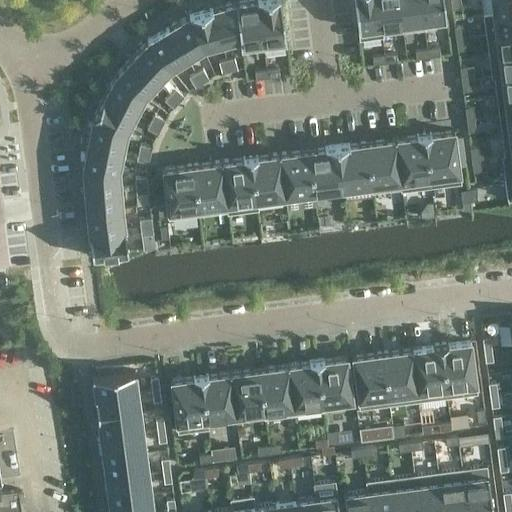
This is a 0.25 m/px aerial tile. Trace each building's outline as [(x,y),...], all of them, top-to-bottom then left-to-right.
[(234,0),(234,1),(239,37),(240,45),(241,51),(260,48),(265,47),(259,0),(239,0),(236,0),(235,0),(234,0)] [(259,0),(265,47),(281,45),(286,45),(284,31),(279,0),(259,0)] [(382,35),(382,33),(377,0),(353,0),(359,38),(382,35)] [(399,30),(402,30),(398,0),(377,0),(382,33),(399,30)] [(398,0),(402,30),(425,27),(424,20),(421,0),(398,0)] [(421,0),(424,20),(445,17),(443,0),(421,0)] [(511,0),(490,0),(492,11),(511,8),(511,0)] [(234,1),(211,7),(221,42),(239,37),(234,1)] [(221,42),(211,7),(188,14),(203,47),(221,42)] [(495,33),(511,31),(511,8),(492,11),(486,12),(482,12),(485,35),(489,34),(495,33)] [(203,47),(188,14),(168,26),(186,57),(203,47)] [(455,37),(463,36),(462,25),(454,26),(455,37)] [(168,26),(147,39),(170,67),(186,57),(168,26)] [(497,51),(511,49),(511,31),(495,33),(497,51)] [(463,36),(455,37),(457,49),(465,48),(463,36)] [(170,67),(147,39),(130,56),(157,81),(170,67)] [(438,46),(426,48),(428,56),(439,54),(438,46)] [(416,57),(428,56),(426,48),(415,49),(416,57)] [(493,75),(511,72),(511,49),(497,51),(491,52),(488,53),(491,75),(493,75)] [(395,52),(384,53),(385,61),(397,60),(395,52)] [(384,53),(372,55),(373,63),(385,61),(384,53)] [(144,95),(157,81),(130,56),(114,74),(144,95)] [(229,70),(237,68),(234,56),(226,58),(229,70)] [(221,72),(229,70),(226,58),(218,60),(221,72)] [(467,65),(459,66),(461,78),(469,77),(467,65)] [(202,67),(195,71),(201,82),(208,77),(202,67)] [(278,67),(266,68),(267,76),(279,74),(278,67)] [(267,76),(266,68),(254,70),(255,78),(267,76)] [(201,82),(195,71),(188,75),(195,86),(201,82)] [(511,72),(493,75),(495,95),(511,92),(511,72)] [(103,96),(135,112),(144,95),(114,74),(103,96)] [(469,77),(461,78),(462,90),(470,89),(469,77)] [(169,93),(178,101),(183,95),(175,87),(169,93)] [(498,115),(511,113),(511,92),(495,95),(498,115)] [(178,101),(169,93),(164,98),(173,107),(178,101)] [(126,129),(135,112),(103,96),(92,117),(126,129)] [(472,106),(464,107),(466,118),(474,117),(472,106)] [(154,113),(150,120),(161,125),(164,118),(154,113)] [(511,113),(498,115),(500,127),(501,136),(506,135),(508,135),(511,134),(511,113)] [(87,141),(122,148),(126,129),(92,117),(87,141)] [(474,117),(466,118),(467,130),(475,129),(474,117)] [(157,132),(161,125),(150,120),(146,127),(157,132)] [(424,132),(431,186),(460,182),(453,129),(431,132),(431,131),(424,132)] [(394,137),(400,187),(400,190),(431,186),(424,132),(416,133),(416,134),(395,137),(395,136),(394,136),(394,137)] [(0,172),(22,171),(19,134),(0,135),(0,172)] [(366,141),(372,191),(400,187),(394,137),(366,141)] [(118,167),(122,148),(87,141),(82,165),(118,167)] [(336,144),(342,188),(344,187),(345,199),(371,195),(371,191),(372,191),(366,141),(349,143),(349,142),(336,144)] [(138,151),(149,153),(151,146),(139,143),(138,151)] [(342,188),(336,144),(324,145),(324,146),(307,148),(313,191),(342,188)] [(478,146),(470,147),(471,158),(479,157),(478,146)] [(278,152),(283,195),(313,191),(307,148),(279,152),(279,151),(278,151),(278,152)] [(136,159),(148,161),(149,153),(138,151),(136,159)] [(283,195),(278,152),(257,155),(257,154),(250,155),(256,199),(283,195)] [(511,152),(510,153),(506,154),(501,154),(504,178),(511,176),(511,152)] [(220,159),(220,160),(226,210),(226,212),(256,209),(257,208),(256,199),(250,155),(242,156),(243,157),(233,158),(222,160),(222,159),(220,159)] [(479,157),(471,158),(472,169),(480,168),(479,157)] [(226,210),(220,160),(201,162),(191,164),(197,214),(226,210)] [(197,214),(191,164),(162,168),(168,217),(197,214)] [(84,188),(120,185),(119,179),(118,167),(82,165),(84,188)] [(134,177),(135,185),(147,184),(146,176),(134,177)] [(147,184),(135,185),(136,193),(148,192),(147,184)] [(84,188),(85,212),(121,207),(120,185),(84,188)] [(476,187),(460,189),(461,197),(469,196),(477,195),(476,187)] [(469,196),(461,197),(462,208),(470,209),(469,196)] [(434,213),(432,201),(423,202),(425,214),(434,213)] [(121,207),(85,212),(86,213),(88,233),(124,229),(121,207)] [(152,225),(151,217),(139,218),(140,226),(152,225)] [(167,224),(159,225),(160,237),(168,236),(167,224)] [(141,234),(153,232),(152,225),(140,226),(141,234)] [(91,255),(127,251),(124,229),(88,233),(91,255)] [(15,324),(43,324),(43,313),(15,314),(15,324)] [(490,336),(482,337),(483,349),(492,348),(490,336)] [(447,341),(439,343),(445,396),(476,391),(470,339),(447,342),(447,341)] [(410,347),(416,399),(445,396),(439,343),(432,343),(432,344),(412,347),(411,346),(410,346),(410,347)] [(408,347),(381,351),(387,403),(416,399),(410,347),(408,347)] [(492,348),(483,349),(485,361),(493,360),(492,348)] [(359,407),(387,403),(381,351),(352,355),(359,407)] [(323,358),(316,359),(322,401),(351,397),(346,356),(323,359),(323,358)] [(287,363),(293,413),(323,409),(322,401),(316,359),(308,360),(308,361),(288,364),(287,363)] [(286,364),(257,368),(263,410),(263,417),(293,413),(287,363),(286,363),(286,364)] [(228,370),(228,371),(234,414),(263,410),(257,368),(231,371),(230,371),(230,370),(228,370)] [(134,369),(91,375),(94,396),(137,390),(134,369)] [(207,373),(201,374),(207,417),(234,414),(228,371),(207,374),(207,373)] [(208,427),(207,417),(201,374),(193,375),(192,375),(192,376),(170,379),(177,431),(208,427)] [(157,376),(149,377),(151,388),(159,387),(157,376)] [(489,394),(497,393),(496,381),(488,382),(487,382),(489,394)] [(159,387),(151,388),(152,400),(160,399),(159,387)] [(137,390),(94,396),(97,416),(140,411),(137,390)] [(491,406),(499,405),(497,393),(489,394),(491,406)] [(140,411),(97,416),(100,437),(142,431),(140,411)] [(493,427),(494,427),(501,426),(500,414),(492,415),(493,427)] [(163,416),(155,417),(156,429),(164,428),(163,416)] [(473,423),(472,416),(450,419),(451,426),(473,423)] [(438,422),(439,430),(451,428),(450,420),(438,422)] [(404,426),(392,428),(393,436),(405,434),(404,426)] [(164,428),(156,429),(158,441),(166,440),(164,428)] [(381,437),(393,436),(392,428),(380,429),(381,437)] [(142,431),(100,437),(102,457),(145,451),(142,431)] [(469,433),(457,434),(458,442),(470,441),(469,433)] [(446,444),(458,442),(457,434),(445,436),(446,444)] [(327,436),(328,444),(333,443),(339,443),(338,435),(327,436)] [(314,438),(315,445),(321,445),(328,444),(327,436),(314,438)] [(422,447),(421,439),(409,441),(410,448),(422,447)] [(398,450),(410,448),(409,441),(397,442),(398,450)] [(268,444),(269,452),(281,450),(280,442),(268,444)] [(328,444),(321,445),(322,452),(322,453),(334,451),(333,443),(328,444)] [(256,445),(257,453),(269,452),(268,444),(256,445)] [(375,453),(374,445),(362,447),(363,455),(375,453)] [(505,457),(504,445),(496,446),(498,458),(505,457)] [(210,449),(210,451),(211,459),(235,456),(234,446),(210,449)] [(351,456),(363,455),(362,447),(350,448),(351,456)] [(145,451),(102,457),(105,477),(148,471),(145,451)] [(198,453),(199,461),(211,459),(210,451),(198,453)] [(302,463),(301,455),(289,456),(290,464),(302,463)] [(278,466),(290,464),(289,456),(277,458),(278,466)] [(168,457),(160,458),(162,469),(170,468),(168,457)] [(505,457),(498,458),(499,470),(507,469),(505,457)] [(260,468),(259,460),(247,462),(248,470),(260,468)] [(237,471),(248,470),(247,462),(236,463),(237,471)] [(492,511),(486,464),(460,467),(466,511),(492,511)] [(204,467),(206,475),(217,474),(216,466),(204,467)] [(193,469),(194,477),(206,475),(204,467),(193,469)] [(443,469),(436,470),(439,489),(441,511),(466,511),(460,467),(443,469)] [(170,468),(162,469),(163,481),(171,480),(170,468)] [(441,511),(439,489),(436,470),(412,473),(415,492),(417,511),(441,511)] [(148,471),(105,477),(108,497),(150,492),(148,471)] [(417,511),(415,492),(412,473),(389,476),(391,495),(393,511),(417,511)] [(393,511),(391,495),(389,476),(365,479),(366,489),(367,498),(369,511),(393,511)] [(312,482),(314,495),(316,511),(338,511),(334,479),(312,482)] [(0,511),(21,511),(18,489),(0,491),(0,511)] [(344,511),(369,511),(367,498),(366,489),(342,492),(344,511)] [(510,491),(502,492),(504,504),(511,502),(510,491)] [(150,492),(108,497),(109,511),(151,511),(153,511),(150,492)] [(229,497),(231,507),(231,511),(255,511),(254,504),(253,494),(229,497)] [(316,511),(314,495),(295,498),(296,511),(316,511)] [(173,497),(165,498),(167,510),(175,509),(173,497)] [(296,511),(295,498),(273,501),(274,511),(296,511)] [(274,511),(273,501),(254,504),(255,511),(274,511)]
